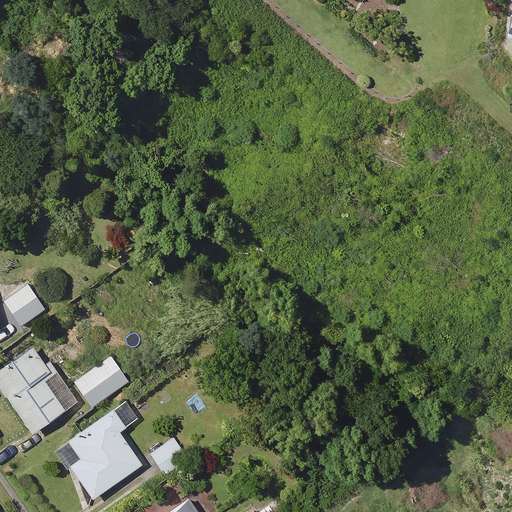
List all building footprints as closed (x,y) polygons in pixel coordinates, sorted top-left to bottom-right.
[(45,309),(29,283),(4,300),(20,325),(45,309)] [(0,385),(31,431),(75,401),(35,342),(0,365),(0,385)] [(129,381),(111,355),(73,380),(91,406),(129,381)] [(137,417),(124,399),(53,448),(65,466),(69,464),(92,496),(139,463),(117,431),(137,417)] [(173,437),(151,454),(164,472),(187,455),(173,437)] [(198,511),(179,483),(151,503),(156,511),(198,511)] [(255,511),(253,511),(251,508),(245,511),(274,511),(268,503),(255,511)]
